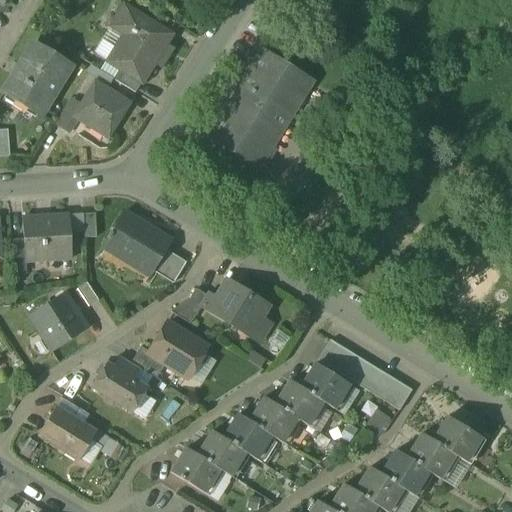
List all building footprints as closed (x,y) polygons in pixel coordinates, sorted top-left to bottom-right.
[(171,36),(123,7),(112,25),(129,35),(110,65),(120,70),(141,84),(154,63),(158,65),(168,49),(165,47),(171,36)] [(70,67),(34,45),(5,93),(40,115),(70,67)] [(310,83),(262,53),(240,88),(241,89),(233,102),(232,101),(210,137),(257,167),(310,83)] [(141,84),(120,70),(113,81),(135,94),(141,84)] [(129,104),(95,83),(73,118),(107,139),(129,104)] [(7,130),(0,130),(0,157),(9,157),(7,130)] [(123,213),(110,233),(109,233),(106,238),(107,238),(101,247),(149,276),(152,272),(165,251),(170,242),(123,213)] [(94,214),(83,214),(84,238),(96,238),(94,214)] [(67,215),(21,219),(23,241),(24,262),(25,262),(70,259),(67,215)] [(23,241),(11,242),(13,274),(25,273),(25,262),(24,262),(23,241)] [(165,251),(152,272),(172,285),(185,264),(165,251)] [(266,306),(228,282),(217,300),(208,294),(206,296),(207,297),(200,307),(248,337),(266,306)] [(98,302),(86,284),(76,290),(88,308),(98,302)] [(189,300),(170,312),(170,313),(189,325),(200,307),(207,297),(206,296),(196,290),(189,300)] [(64,294),(28,318),(51,352),(87,329),(64,294)] [(206,349),(166,325),(148,353),(147,354),(165,365),(187,379),(197,364),(203,362),(207,356),(205,350),(206,349)] [(329,341),(317,361),(328,368),(340,348),(329,341)] [(148,353),(140,348),(129,364),(139,370),(161,383),(161,382),(156,379),(165,365),(147,354),(148,353)] [(340,348),(328,368),(338,374),(350,354),(340,348)] [(350,354),(338,374),(347,380),(360,360),(350,354)] [(119,358),(112,370),(132,382),(139,370),(129,364),(119,358)] [(370,366),(360,360),(347,380),(357,386),(370,366)] [(112,370),(105,365),(91,387),(104,395),(105,401),(112,405),(118,404),(132,413),(146,391),(132,382),(112,370)] [(348,385),(315,365),(300,388),(300,389),(322,403),(321,403),(332,410),(348,385)] [(370,366),(357,386),(368,392),(380,372),(370,366)] [(380,372),(368,392),(377,399),(390,378),(380,372)] [(390,378),(377,399),(388,405),(400,385),(390,378)] [(300,388),(289,382),(274,405),(274,406),(296,420),(307,427),(321,403),(322,403),(300,389),(300,388)] [(411,391),(400,385),(388,405),(398,412),(411,391)] [(274,405),(263,399),(248,422),(248,423),(270,436),(270,437),(281,444),(296,420),(274,406),(274,405)] [(375,407),(366,422),(381,432),(391,418),(375,407)] [(95,434),(54,409),(37,436),(78,461),(95,434)] [(248,422),(237,415),(222,439),(244,453),(244,454),(255,461),(270,437),(270,436),(248,423),(248,422)] [(480,439),(447,418),(432,442),(432,443),(454,456),(453,457),(465,464),(480,439)] [(222,439),(211,432),(196,456),(218,470),(218,471),(229,478),(244,454),(244,453),(222,439)] [(432,442),(421,435),(406,458),(406,459),(428,473),(427,474),(438,481),(453,457),(454,456),(432,443),(432,442)] [(218,470),(196,456),(185,449),(170,474),(203,495),(218,471),(218,470)] [(406,458),(395,451),(380,475),(380,476),(402,490),(413,497),(427,474),(428,473),(406,459),(406,458)] [(380,475),(369,468),(354,492),(354,493),(376,507),(383,511),(388,511),(402,490),(380,476),(380,475)] [(354,492),(343,485),(328,509),(328,510),(331,511),(372,511),(376,507),(354,493),(354,492)] [(328,509),(317,502),(310,511),(331,511),(328,510),(328,509)]
